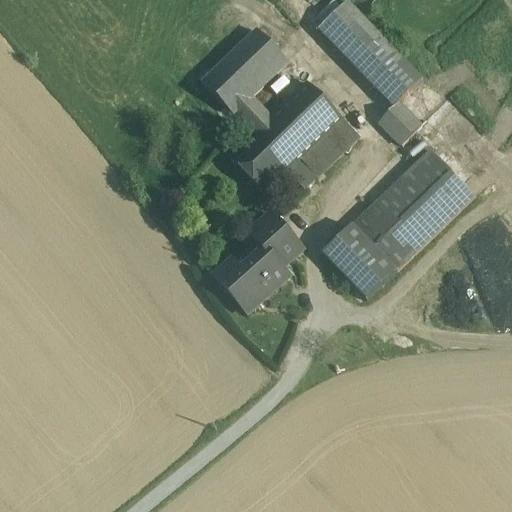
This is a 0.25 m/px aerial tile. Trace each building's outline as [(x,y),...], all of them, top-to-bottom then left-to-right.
[(424,83),(348,4),(318,33),(394,111),(400,106),(424,83)] [(203,87),(233,120),(252,101),(289,67),(258,35),(203,87)] [(272,120),(253,139),(289,175),(343,121),(307,85),(272,120)] [(233,120),(253,139),(272,120),(252,101),(233,120)] [(422,128),(400,106),(394,111),(380,125),(402,148),(422,128)] [(343,121),(289,175),(307,192),(361,138),(343,121)] [(253,139),(231,160),(266,197),(289,175),(253,139)] [(435,156),(326,259),(369,304),(478,201),(435,156)] [(232,264),(215,280),(248,317),(290,280),(282,272),(304,254),(272,217),(250,236),(266,255),(242,275),(232,264)]
